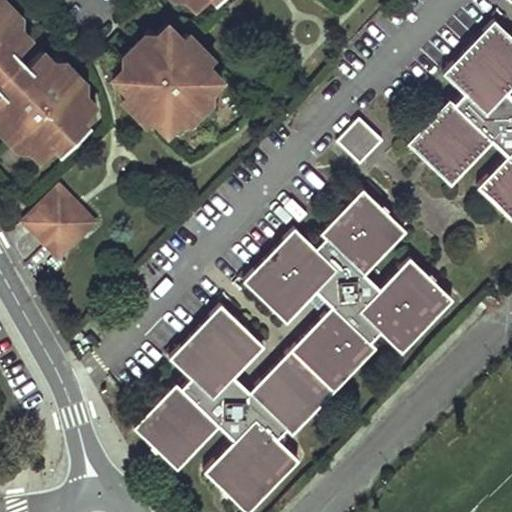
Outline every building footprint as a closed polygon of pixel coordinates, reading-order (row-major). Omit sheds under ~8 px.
[(0,75),(19,57),(14,51),(28,37),(0,8),(0,75)] [(511,98),(502,89),(511,79),(511,39),(490,18),(439,69),(460,90),(450,99),(447,96),(405,139),(447,181),(491,137),(506,152),(477,181),(511,215),(511,98)] [(211,57),(185,30),(179,36),(165,22),(110,76),(124,90),(118,96),(144,122),(150,116),(164,130),(219,77),(205,62),(211,57)] [(25,62),(19,57),(0,75),(0,118),(38,157),(53,143),(58,149),(85,123),(79,117),(93,103),(39,49),(25,62)] [(380,137),(357,114),(335,137),(358,159),(380,137)] [(92,220),(55,184),(20,221),(54,255),(92,220)] [(403,226),(361,185),(318,229),(322,233),(311,243),(291,223),(239,276),(281,318),(311,287),(327,302),(244,387),(228,371),(258,341),(216,300),(166,351),(187,372),(177,382),(173,378),(131,421),(173,463),(217,419),(232,434),(203,464),(245,505),(295,454),(274,433),(285,423),(289,427),(372,342),(367,336),(378,325),(400,346),(451,294),(408,252),(376,283),(361,269),(403,226)] [(398,511),(432,511),(416,495),(398,511)]
